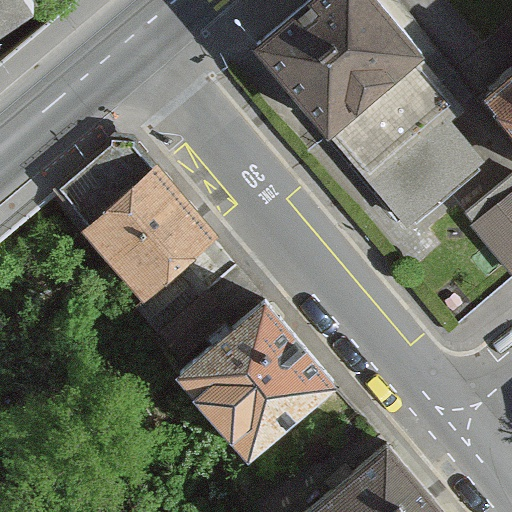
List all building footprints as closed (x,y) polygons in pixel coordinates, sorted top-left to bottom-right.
[(9,0),(0,0),(0,46),(29,27),(9,0)] [(498,153),(366,0),(309,0),(252,49),(408,230),(498,153)] [(511,82),(485,106),(511,138),(511,82)] [(157,170),(82,231),(156,323),(231,262),(157,170)] [(261,304),(171,378),(247,471),(337,397),(261,304)] [(433,511),(384,452),(310,511),(433,511)]
